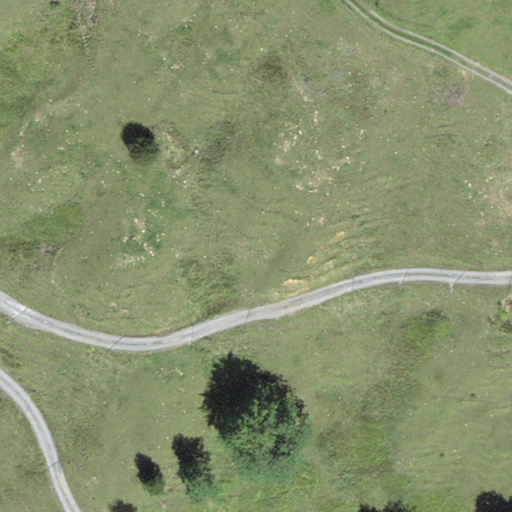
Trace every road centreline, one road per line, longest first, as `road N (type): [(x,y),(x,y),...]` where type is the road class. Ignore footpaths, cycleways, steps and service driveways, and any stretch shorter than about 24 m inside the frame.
road 1 (track): [(0,304),(52,327),(142,348),(408,277),(511,278)]
road 2 (track): [(511,83),(403,32),(359,0)]
road 3 (track): [(80,511),(37,418),(0,377)]
